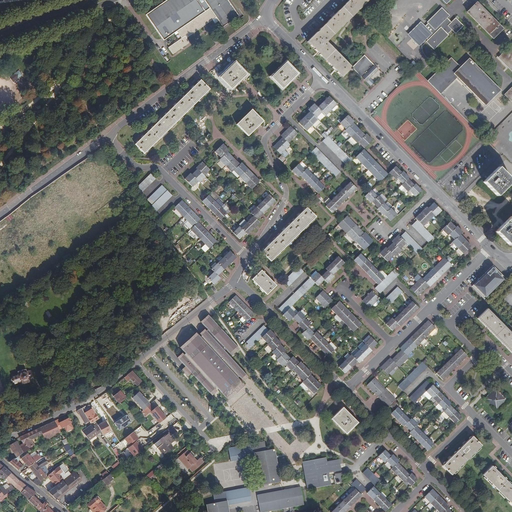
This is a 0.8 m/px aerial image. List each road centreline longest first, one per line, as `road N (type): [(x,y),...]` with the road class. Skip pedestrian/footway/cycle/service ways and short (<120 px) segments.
road 1 (residential): [(238,282),(125,373),(0,445)]
road 2 (residential): [(490,247),(323,78)]
road 3 (residential): [(323,78),(265,138),(286,196),(247,257)]
road 4 (residential): [(105,139),(263,18)]
road 5 (residential): [(247,257),(162,172),(142,172),(105,139)]
road 6 (residential): [(344,391),(238,282)]
road 7 (residential): [(98,143),(0,217)]
road 8 (secondary): [(0,43),(113,0)]
